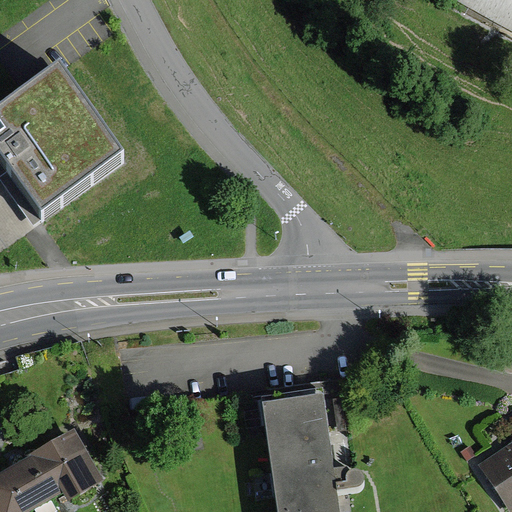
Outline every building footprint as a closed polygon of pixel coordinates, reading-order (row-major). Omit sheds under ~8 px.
[(511,33),(511,0),(454,0),(454,1),(511,33)] [(0,114),(0,164),(41,223),(125,164),(60,72),(27,95),(0,114)] [(263,400),(278,511),(340,511),(337,494),(357,491),(361,488),(362,485),(362,480),(359,475),(354,474),(335,477),(323,392),(263,400)] [(72,435),(43,452),(65,489),(70,498),(99,481),(72,435)] [(511,446),(478,469),(506,511),(511,511),(511,440),(511,446)] [(26,511),(65,489),(43,452),(0,477),(0,511),(26,511)]
